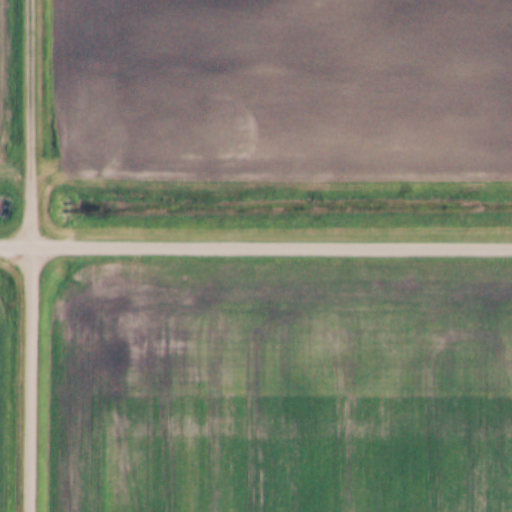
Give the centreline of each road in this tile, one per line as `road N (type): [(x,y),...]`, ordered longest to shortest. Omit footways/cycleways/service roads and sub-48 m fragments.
road 1 (residential): [(0,250),(511,249)]
road 2 (residential): [(30,511),(32,250)]
road 3 (track): [(32,250),(32,0)]
